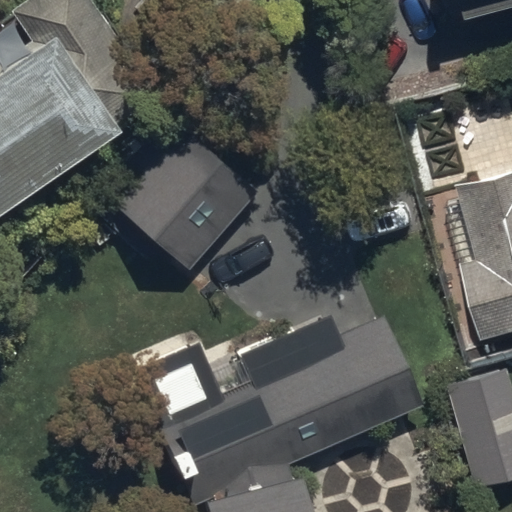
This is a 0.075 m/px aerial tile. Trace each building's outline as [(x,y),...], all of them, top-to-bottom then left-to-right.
[(511,0),(453,0),(460,25),(464,24),(511,12),(511,0)] [(0,222),(114,149),(50,49),(0,80),(0,222)] [(191,268),(247,197),(157,127),(93,209),(194,289),(203,277),(191,268)] [(478,260),(461,265),(485,345),(511,336),(511,177),(459,194),(478,260)] [(265,392),(236,404),(240,412),(172,441),(180,461),(163,467),(173,493),(179,492),(183,511),(188,511),(199,509),(199,511),(299,511),(286,468),(417,413),(379,323),(337,341),(328,320),(248,354),(265,392)] [(187,355),(180,334),(131,351),(157,423),(214,402),(197,352),(187,355)] [(511,480),(511,413),(500,373),(442,390),(472,492),(511,480)]
